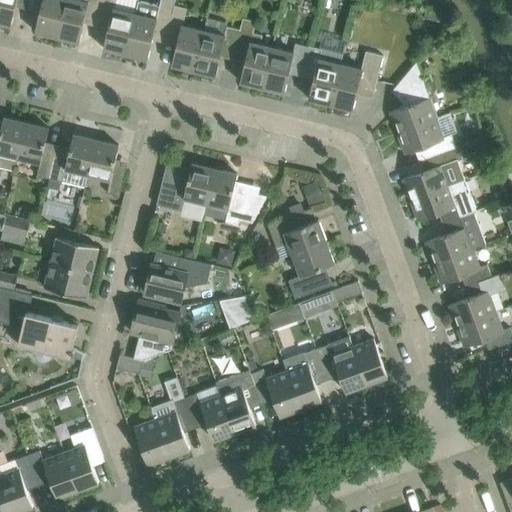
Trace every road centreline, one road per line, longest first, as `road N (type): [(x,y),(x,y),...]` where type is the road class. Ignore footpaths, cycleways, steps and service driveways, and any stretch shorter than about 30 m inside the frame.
road 1 (residential): [(441,400),(356,156),(325,138),(162,97)]
road 2 (residential): [(140,510),(98,374),(162,97)]
road 3 (residential): [(441,400),(233,477)]
road 4 (residential): [(268,511),(457,442)]
road 5 (residential): [(162,97),(0,57)]
